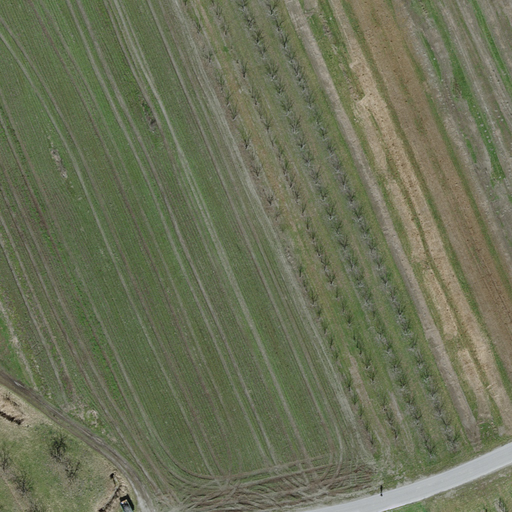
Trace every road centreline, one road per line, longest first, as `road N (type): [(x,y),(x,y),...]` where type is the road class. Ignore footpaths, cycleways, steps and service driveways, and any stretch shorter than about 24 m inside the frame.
road 1 (unclassified): [(511,447),(415,491),(317,511)]
road 2 (track): [(138,511),(128,473),(0,377)]
